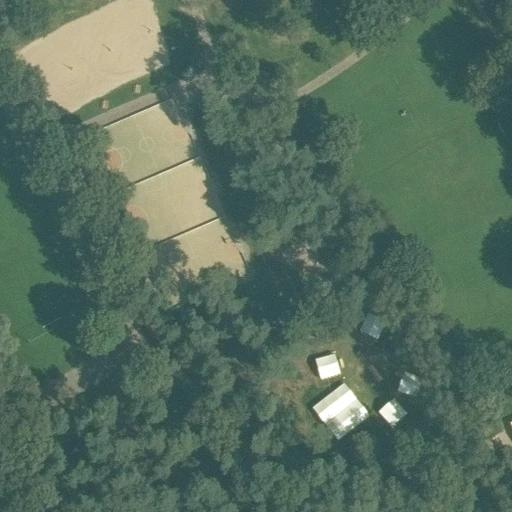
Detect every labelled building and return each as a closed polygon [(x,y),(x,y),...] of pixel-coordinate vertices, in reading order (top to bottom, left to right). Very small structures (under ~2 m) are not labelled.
[(190,142),(202,136),(195,124),(183,130),(190,142)] [(368,316),(359,335),(375,343),(385,324),(368,316)] [(332,356),(312,362),(317,379),(337,375),(332,356)] [(402,372),(395,393),(416,400),(422,378),(402,372)] [(344,386),(311,411),(335,441),(367,417),(344,386)] [(392,402),(377,415),(391,430),(405,416),(392,402)]
